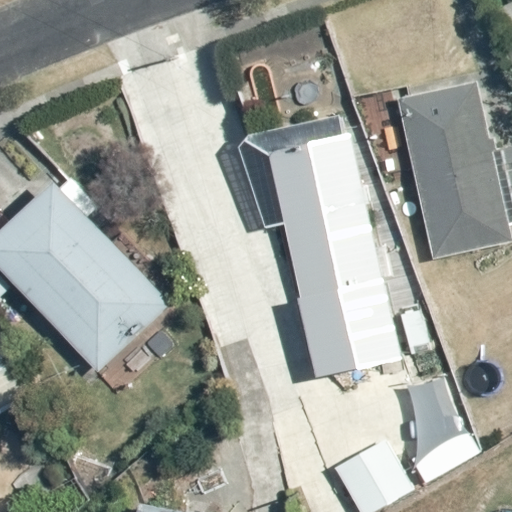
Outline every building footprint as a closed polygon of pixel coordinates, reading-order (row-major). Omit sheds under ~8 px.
[(480,88),(399,106),(434,263),(511,245),(511,233),(510,226),(511,225),(511,140),(493,145),(480,88)] [(347,124),(243,147),(262,232),(283,227),(319,384),(402,365),(347,124)] [(55,180),(0,231),(0,269),(101,377),(175,308),(55,180)] [(437,311),(404,315),(410,359),(444,354),(437,311)] [(0,417),(42,397),(14,340),(2,345),(0,341),(0,417)] [(391,440),(334,468),(356,511),(397,511),(421,501),(391,440)]
